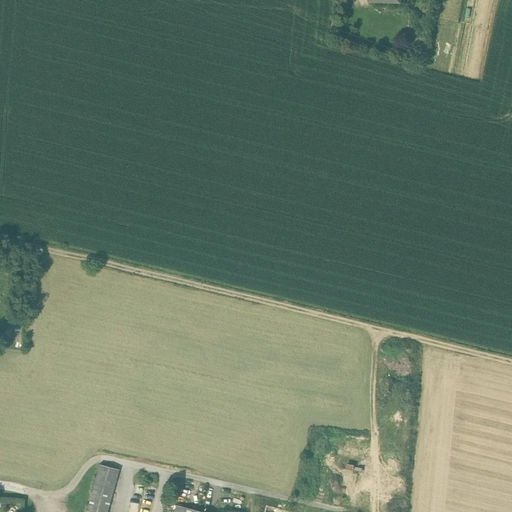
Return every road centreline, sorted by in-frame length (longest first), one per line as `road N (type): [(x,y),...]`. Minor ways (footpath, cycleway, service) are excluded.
road 1 (track): [(0,238),(511,362)]
road 2 (track): [(376,511),(370,327)]
